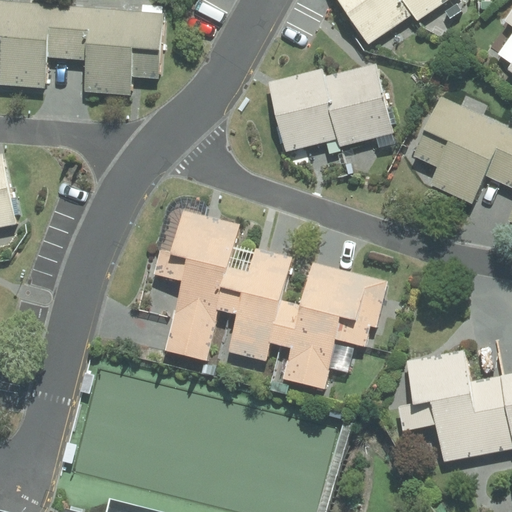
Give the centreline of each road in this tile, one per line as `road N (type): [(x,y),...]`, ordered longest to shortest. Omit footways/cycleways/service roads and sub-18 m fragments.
road 1 (residential): [(152,153),(462,258),(511,265)]
road 2 (residential): [(0,486),(36,429),(106,225),(152,153)]
road 3 (residential): [(152,153),(221,83),(268,0)]
road 4 (residential): [(0,129),(152,153)]
